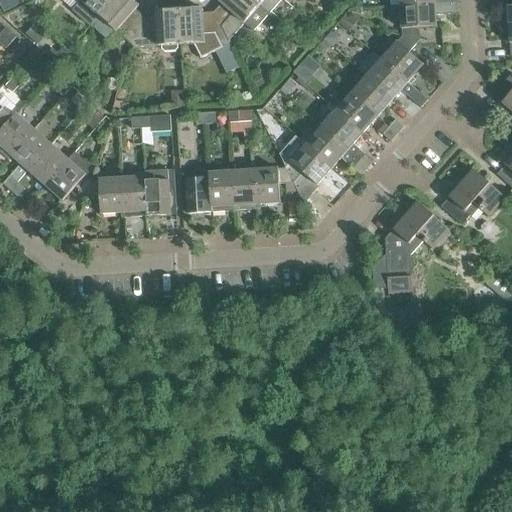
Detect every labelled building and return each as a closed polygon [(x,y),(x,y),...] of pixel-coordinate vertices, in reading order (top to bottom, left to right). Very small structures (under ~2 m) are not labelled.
[(78,0),(97,17),(111,0),(78,0)] [(115,32),(133,48),(143,17),(135,10),(138,6),(131,0),(111,0),(97,17),(89,26),(107,41),(115,32)] [(220,4),(213,13),(227,42),(243,24),(252,32),(267,15),(250,0),(217,0),(217,1),(220,4)] [(250,0),(267,15),(268,15),(280,0),(250,0)] [(398,6),(400,37),(417,43),(416,27),(435,26),(435,16),(457,14),(457,3),(398,6)] [(201,9),(178,10),(180,45),(227,42),(213,13),(201,14),(201,9)] [(143,17),(133,48),(180,45),(178,10),(154,12),(155,16),(143,17)] [(346,16),(339,24),(348,32),(357,22),(346,16)] [(33,26),(25,35),(37,45),(45,36),(33,26)] [(330,33),(324,40),(330,46),(338,46),(337,33),(330,33)] [(400,37),(380,59),(407,83),(422,66),(408,53),(417,43),(400,37)] [(324,40),(318,46),(323,51),(327,50),(330,46),(324,40)] [(11,50),(19,56),(27,48),(19,41),(11,50)] [(52,49),(45,56),(57,67),(68,53),(62,47),(57,53),(52,49)] [(308,57),(302,63),(315,74),(320,67),(308,57)] [(380,59),(365,77),(392,100),(400,91),(420,108),(427,101),(407,83),(380,59)] [(259,75),(251,79),(257,89),(265,85),(259,75)] [(492,95),(511,112),(511,76),(510,75),(492,95)] [(365,77),(350,94),(377,117),(392,100),(365,77)] [(56,89),(63,95),(71,87),(63,80),(56,89)] [(288,81),(279,91),(286,96),(294,86),(288,81)] [(183,91),(171,92),(172,110),(184,109),(183,91)] [(78,93),(71,101),(81,110),(88,102),(78,93)] [(350,94),(335,111),(361,134),(377,117),(350,94)] [(0,132),(13,118),(12,118),(0,107),(0,132)] [(94,107),(84,118),(95,128),(105,117),(94,107)] [(250,111),(238,112),(238,123),(250,122),(250,111)] [(335,111),(320,128),(366,169),(373,162),(353,144),(361,134),(335,111)] [(228,112),(229,123),(238,123),(238,112),(228,112)] [(214,113),(205,114),(205,125),(215,124),(214,113)] [(10,156),(33,130),(15,114),(12,118),(13,118),(0,132),(0,153),(7,160),(10,156)] [(205,125),(205,114),(195,114),(195,125),(205,125)] [(186,115),(175,116),(176,124),(186,123),(186,115)] [(170,116),(150,117),(151,128),(151,133),(171,132),(170,116)] [(150,117),(140,118),(141,136),(151,135),(151,133),(151,128),(150,117)] [(141,136),(140,118),(130,118),(131,136),(141,136)] [(395,120),(388,128),(396,135),(403,128),(395,120)] [(320,128),(305,145),(331,169),(340,159),(360,176),(366,169),(320,128)] [(396,135),(388,128),(382,135),(390,142),(396,135)] [(16,183),(27,171),(50,145),(33,130),(10,156),(19,165),(2,185),(9,191),(16,183)] [(285,169),(292,184),(302,204),(317,187),(316,186),(331,169),(305,145),(296,137),(279,157),(285,169)] [(100,139),(95,154),(99,155),(104,141),(100,139)] [(27,171),(44,186),(67,160),(50,145),(27,171)] [(74,187),(85,196),(90,181),(95,166),(84,162),(73,153),(67,160),(44,186),(61,202),(74,187)] [(511,156),(496,175),(511,189),(511,156)] [(285,169),(254,170),(256,205),(279,204),(278,185),(292,184),(285,169)] [(144,172),(144,177),(144,182),(146,217),(169,215),(167,170),(144,172)] [(254,170),(231,172),(233,212),(257,210),(256,205),(254,170)] [(440,207),(461,226),(470,216),(471,217),(478,209),(487,217),(504,198),(473,171),(440,207)] [(208,173),(208,178),(211,213),(233,212),(231,172),(208,173)] [(123,214),(122,214),(123,218),(146,217),(144,182),(144,177),(121,179),(123,214)] [(208,178),(185,180),(187,214),(211,213),(208,178)] [(100,215),(122,214),(123,214),(121,179),(90,181),(85,196),(99,196),(100,215)] [(24,189),(16,183),(9,191),(16,198),(24,189)] [(384,240),(387,294),(411,292),(408,244),(416,236),(431,249),(448,231),(417,203),(384,240)] [(507,303),(511,297),(511,285),(497,272),(486,285),(507,303)] [(511,307),(501,308),(501,326),(511,325),(511,307)] [(382,334),(381,312),(366,312),(367,335),(382,334)]
